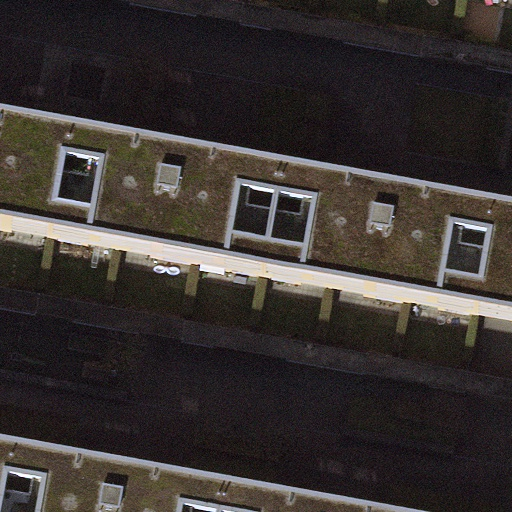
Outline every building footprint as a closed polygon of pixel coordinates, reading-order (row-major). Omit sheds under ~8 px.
[(511,54),(214,0),(99,0),(511,74),(511,54)] [(8,210),(44,216),(58,133),(0,122),(0,230),(5,231),(8,210)] [(269,170),(58,133),(44,216),(40,235),(251,272),(269,170)] [(467,310),(471,288),(485,207),(269,170),(251,272),(467,310)] [(511,212),(485,207),(471,288),(510,295),(505,320),(511,321),(511,212)] [(511,383),(0,290),(0,311),(511,404),(511,383)] [(209,511),(213,489),(1,453),(0,461),(0,511),(209,511)] [(345,511),(213,489),(209,511),(345,511)]
